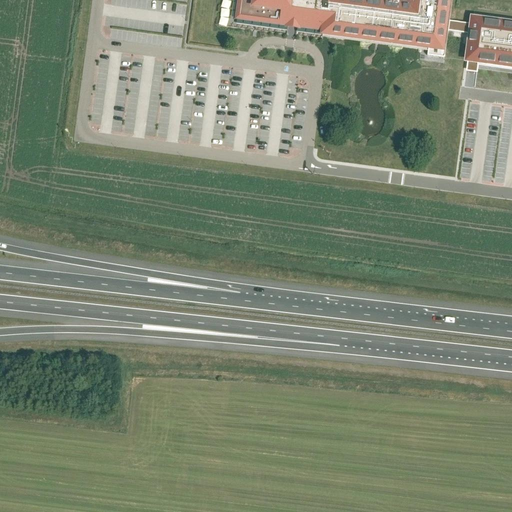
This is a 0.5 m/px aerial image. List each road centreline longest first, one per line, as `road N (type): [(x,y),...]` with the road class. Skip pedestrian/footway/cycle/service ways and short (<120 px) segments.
road 1 (motorway): [(0,301),(331,335)]
road 2 (motorway): [(0,332),(331,335)]
road 3 (motorway): [(511,331),(238,300)]
road 4 (motorway): [(238,300),(0,245)]
road 5 (motorway): [(238,300),(0,272)]
road 6 (motorway): [(331,335),(511,356)]
